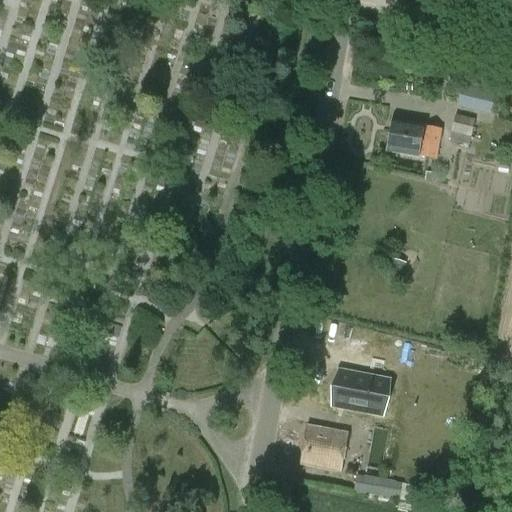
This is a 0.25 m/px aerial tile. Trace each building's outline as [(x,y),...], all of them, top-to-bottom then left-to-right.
[(463,85),(457,107),(494,117),(500,94),(463,85)] [(469,147),(476,122),(455,116),(449,142),(469,147)] [(419,158),(419,157),(425,128),(393,122),(387,152),(419,158)] [(419,157),(437,160),(443,131),(425,127),(425,128),(419,157)] [(391,383),(340,374),(334,408),(385,416),(391,383)] [(342,474),(350,435),(307,427),(299,466),(342,474)] [(357,476),(354,492),(400,500),(402,484),(357,476)]
